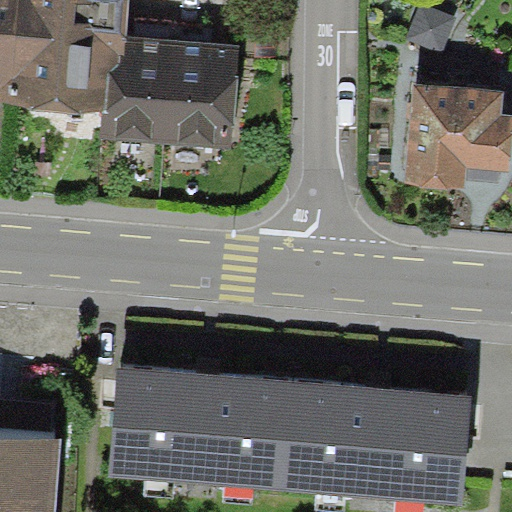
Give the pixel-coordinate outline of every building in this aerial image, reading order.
[(0,0),(0,98),(10,100),(18,0),(0,0)] [(18,0),(10,100),(102,109),(106,110),(123,50),(124,34),(126,0),(18,0)] [(102,109),(100,137),(230,148),(240,43),(124,34),(123,50),(106,110),(102,109)] [(511,77),(426,69),(416,163),(481,172),(486,150),(511,153),(511,77)] [(205,373),(118,365),(109,473),(461,502),(470,394),(379,387),(205,373)] [(0,511),(53,511),(58,429),(0,424),(0,511)]
